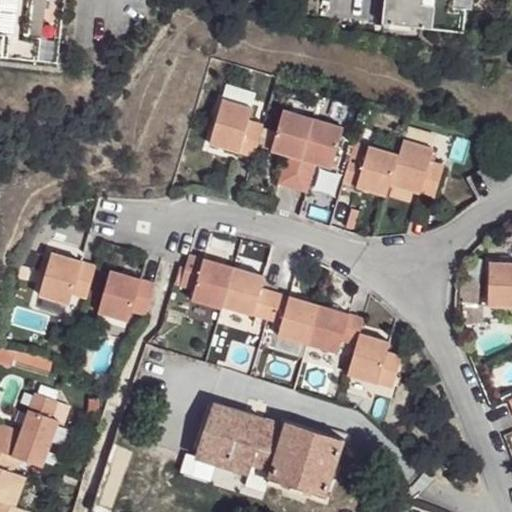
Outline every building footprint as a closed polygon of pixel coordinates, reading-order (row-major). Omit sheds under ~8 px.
[(33,0),(0,0),(0,56),(39,61),(42,39),(29,36),(33,0)] [(454,0),(385,0),(383,23),(463,32),(466,9),(454,8),(454,0)] [(255,110),(224,100),(212,138),(229,143),(226,149),(255,157),(264,128),(250,124),(255,110)] [(317,118),(285,109),(275,142),(291,147),(289,154),(280,183),(295,188),(317,118)] [(337,161),(347,128),(317,118),(295,188),(310,192),(318,163),(321,156),(337,161)] [(212,138),(210,143),(226,149),(229,143),(212,138)] [(451,152),(406,138),(402,152),(394,177),(411,182),(408,189),(437,198),(451,152)] [(394,177),(402,152),(358,139),(344,181),(371,190),(373,183),(391,188),(392,184),(394,177)] [(275,142),(273,149),(289,154),(291,147),(275,142)] [(321,156),(318,163),(334,169),(337,161),(321,156)] [(394,177),(392,184),(408,189),(411,182),(394,177)] [(373,183),(371,190),(388,196),(391,188),(373,183)] [(351,208),(346,225),(354,228),(359,211),(351,208)] [(237,265),(192,252),(188,266),(183,284),(199,288),(195,299),(225,308),(226,305),(237,265)] [(99,265),(54,253),(42,296),(73,305),(76,295),(90,299),(99,265)] [(511,257),(488,256),(487,300),(511,301),(511,257)] [(181,264),(175,281),(183,284),(188,266),(181,264)] [(237,265),(226,305),(269,318),(278,289),(264,285),(267,274),(237,265)] [(157,282),(114,270),(101,313),(130,320),(132,311),(147,315),(157,282)] [(278,289),(269,318),(285,323),(282,333),(310,341),(322,301),(278,289)] [(362,331),(367,315),(322,301),(310,341),(355,355),(362,331)] [(362,331),(355,355),(351,370),(397,383),(405,354),(390,349),(393,340),(362,331)] [(278,347),(306,355),(310,341),(282,333),(278,347)] [(0,340),(0,363),(11,367),(14,359),(18,344),(0,340)] [(41,349),(18,344),(14,359),(50,371),(55,355),(49,351),(41,349)] [(0,451),(15,457),(41,466),(57,420),(50,417),(56,402),(35,394),(21,432),(17,442),(7,438),(10,428),(0,424),(0,451)] [(198,456),(252,472),(255,463),(269,419),(215,403),(198,456)] [(283,424),(269,419),(255,463),(274,469),(270,482),(326,499),(347,439),(284,419),(283,424)] [(21,432),(10,428),(7,438),(17,442),(21,432)] [(0,499),(13,504),(23,476),(10,470),(15,457),(0,451),(0,499)] [(64,475),(62,480),(81,488),(82,482),(64,475)] [(0,511),(23,511),(25,508),(13,504),(0,499),(0,511)]
